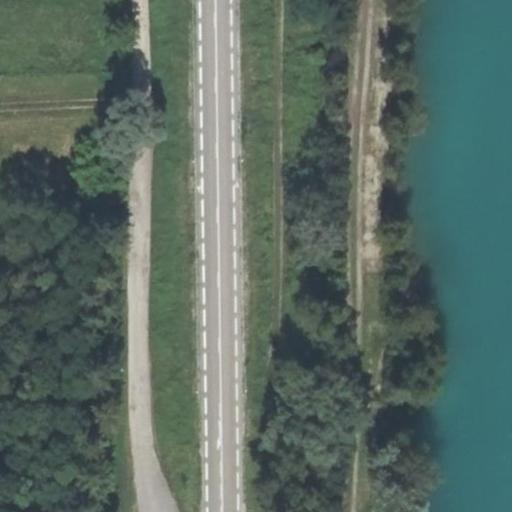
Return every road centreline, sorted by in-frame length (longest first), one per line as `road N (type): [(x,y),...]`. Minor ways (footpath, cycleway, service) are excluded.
road 1 (track): [(137,0),(143,449),(155,511)]
road 2 (secondary): [(216,0),(224,511)]
road 3 (track): [(273,511),(278,0)]
